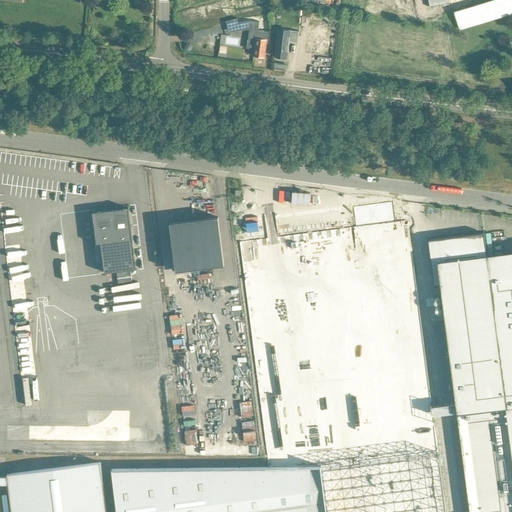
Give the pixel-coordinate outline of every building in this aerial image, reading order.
[(511,0),(489,0),(454,11),(459,28),(460,29),(511,13),(511,0)] [(309,15),(305,50),(325,53),(329,18),(309,15)] [(238,22),(240,29),(249,30),(247,48),(255,49),(254,55),(265,57),(267,41),(269,41),(270,31),(258,30),(259,21),(248,20),(238,22)] [(279,29),(275,56),(279,57),(279,59),(285,60),(286,58),(287,58),(288,47),(289,42),(289,39),(294,40),(297,40),(297,42),(298,42),(299,31),(279,29)] [(254,204),(251,208),(263,219),(266,215),(254,204)] [(136,269),(128,207),(97,212),(97,217),(98,217),(98,221),(94,222),(97,244),(101,243),(105,272),(136,269)] [(401,207),(395,208),(396,220),(403,219),(402,210),(401,207)] [(224,265),(218,217),(170,223),(176,271),(224,265)] [(350,227),(239,241),(268,467),(321,467),(326,511),(445,511),(434,415),(432,406),(408,220),(350,227)] [(511,511),(511,273),(490,276),(484,232),(428,240),(434,284),(440,284),(470,511),(511,511)] [(259,398),(248,398),(248,438),(259,438),(259,398)] [(201,401),(189,401),(190,442),(203,442),(201,401)] [(113,433),(122,433),(125,427),(128,427),(128,422),(132,413),(132,407),(95,406),(89,420),(89,412),(83,412),(82,430),(89,430),(89,423),(94,425),(90,433),(97,433),(101,426),(101,434),(112,434),(108,432),(113,419),(113,433)] [(228,424),(237,424),(237,413),(227,413),(228,424)] [(228,427),(228,437),(240,437),(240,427),(228,427)] [(107,511),(101,462),(7,474),(8,476),(9,484),(12,511),(107,511)] [(326,511),(321,467),(268,467),(112,469),(117,511),(326,511)] [(0,475),(0,483),(9,484),(8,476),(0,475)]
